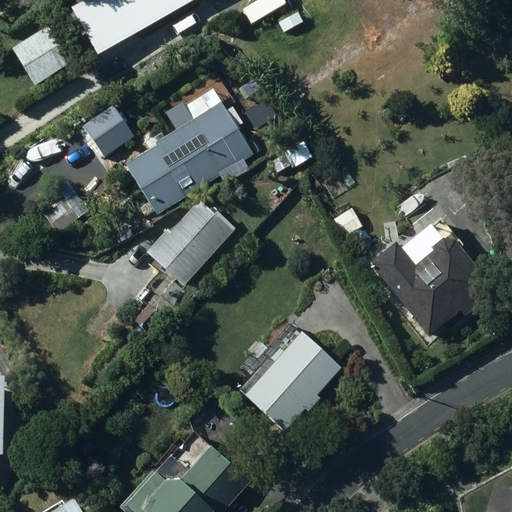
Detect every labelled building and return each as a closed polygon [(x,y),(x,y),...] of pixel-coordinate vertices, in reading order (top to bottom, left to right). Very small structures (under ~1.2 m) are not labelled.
[(47,26),(11,52),(36,87),(72,60),(47,26)] [(238,161),(249,154),(207,88),(179,105),(189,120),(119,164),(152,216),(217,175),(222,183),(243,170),(238,161)] [(264,97),(255,104),(267,116),(275,109),(264,97)] [(109,191),(98,175),(122,159),(115,149),(136,134),(112,99),(68,130),(91,163),(54,189),(62,200),(49,210),(60,226),(109,191)] [(307,157),(298,141),(283,150),(293,166),(307,157)] [(278,156),(267,162),(273,172),(284,166),(278,156)] [(353,230),(360,226),(348,208),(330,220),(350,249),(361,242),(353,230)] [(122,225),(107,234),(114,245),(128,236),(122,225)] [(360,263),(421,336),(453,309),(459,317),(488,293),(444,240),(433,239),(425,246),(425,251),(406,267),(385,242),(360,263)] [(173,252),(147,282),(171,302),(197,272),(173,252)] [(312,395),(335,369),(293,332),(248,383),(243,379),(233,389),(239,394),(237,396),(279,433),(300,409),(303,411),(315,398),(312,395)] [(160,455),(113,503),(122,511),(203,511),(205,510),(206,511),(228,511),(234,506),(228,500),(246,481),(230,466),(225,471),(194,441),(171,465),(160,455)] [(74,511),(66,497),(40,511),(74,511)]
